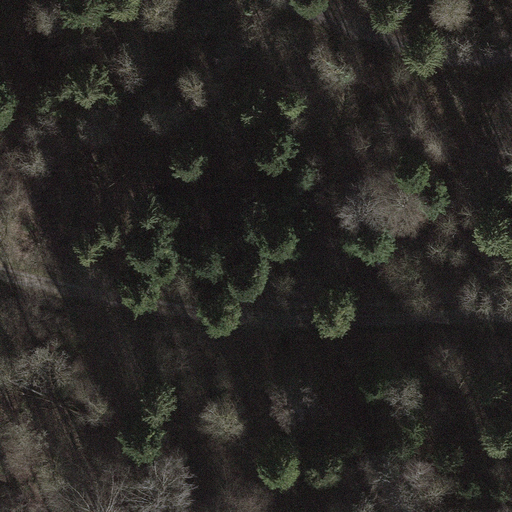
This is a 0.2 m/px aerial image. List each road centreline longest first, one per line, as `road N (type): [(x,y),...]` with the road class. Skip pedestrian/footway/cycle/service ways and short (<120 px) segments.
road 1 (track): [(0,272),(237,318),(511,317)]
road 2 (track): [(290,0),(461,65),(511,54)]
